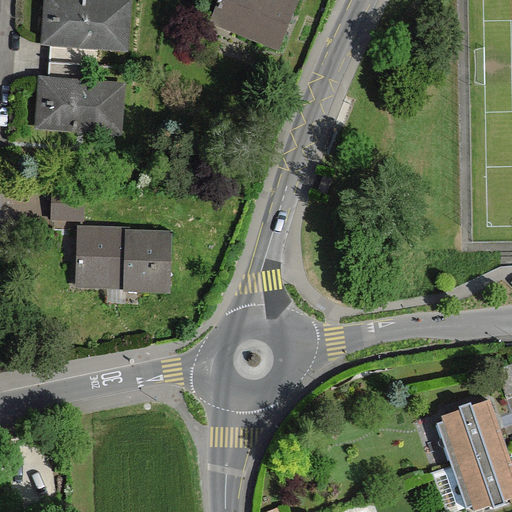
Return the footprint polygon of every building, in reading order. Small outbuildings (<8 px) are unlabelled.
[(62,0),(50,0),(48,43),(52,43),(99,47),(125,49),(128,6),(62,0)] [(283,0),(222,0),(216,16),(246,28),(244,35),(278,48),(295,4),(283,0)] [(99,47),(52,43),(51,63),(98,67),(99,47)] [(98,67),(51,63),(50,83),(96,87),(98,67)] [(44,83),(42,126),(119,132),(121,89),(96,87),(50,83),(44,83)] [(83,220),(84,190),(54,189),(54,219),(83,220)] [(82,231),(80,285),(128,287),(128,290),(169,291),(171,236),(130,235),(130,232),(82,231)] [(511,398),(511,365),(498,371),(508,400),(511,398)] [(491,402),(443,417),(460,464),(508,448),(491,402)] [(477,511),(511,499),(511,460),(508,448),(460,464),(476,511),(477,511)]
